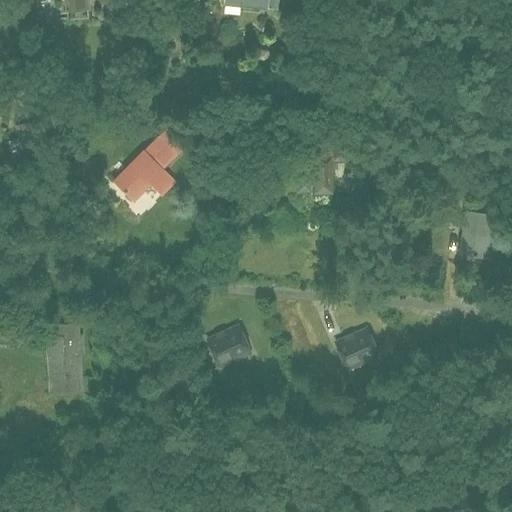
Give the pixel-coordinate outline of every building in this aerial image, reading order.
[(65,0),(68,19),(88,17),(86,0),(65,0)] [(54,86),(42,47),(28,52),(40,87),(54,86)] [(74,104),(56,93),(45,113),(63,123),(74,104)] [(23,146),(38,141),(48,137),(37,102),(22,107),(27,122),(14,126),(18,138),(8,141),(12,153),(16,151),(19,160),(27,157),(23,146)] [(158,136),(177,155),(186,145),(168,127),(158,136)] [(336,168),(336,162),(346,162),(347,142),(331,142),(331,146),(309,146),(309,156),(298,156),(298,175),(314,175),(314,192),(332,192),(332,168),(336,168)] [(133,199),(149,183),(161,196),(175,182),(145,151),(115,180),(133,199)] [(469,191),(472,167),(460,165),(456,189),(469,191)] [(460,253),(486,257),(492,214),(466,210),(460,253)] [(10,219),(0,226),(12,242),(22,234),(10,219)] [(80,350),(83,350),(82,340),(78,340),(78,323),(56,324),(57,335),(49,336),(51,377),(81,376),(80,350)] [(220,366),(249,353),(237,327),(208,340),(220,366)] [(348,369),(378,356),(366,329),(336,343),(348,369)] [(150,418),(157,416),(155,409),(148,411),(150,418)] [(96,494),(106,508),(120,497),(110,483),(96,494)] [(452,511),(494,511),(491,489),(450,495),(452,511)] [(98,511),(93,502),(96,500),(91,491),(67,505),(70,511),(98,511)]
